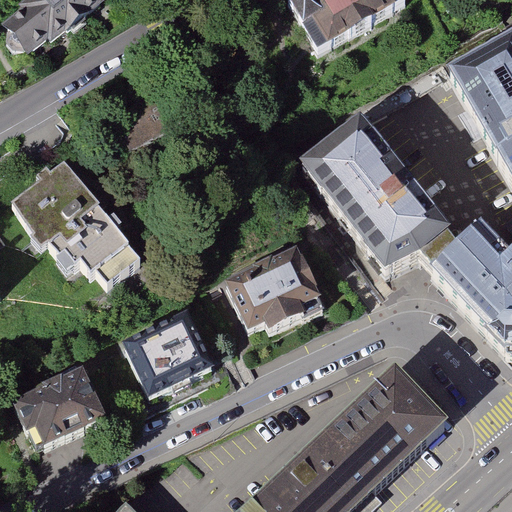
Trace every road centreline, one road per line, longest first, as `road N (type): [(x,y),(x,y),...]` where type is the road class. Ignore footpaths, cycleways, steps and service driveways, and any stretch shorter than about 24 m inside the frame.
road 1 (residential): [(511,430),(438,345),(422,334),(390,331),(4,511)]
road 2 (residential): [(198,0),(0,120)]
